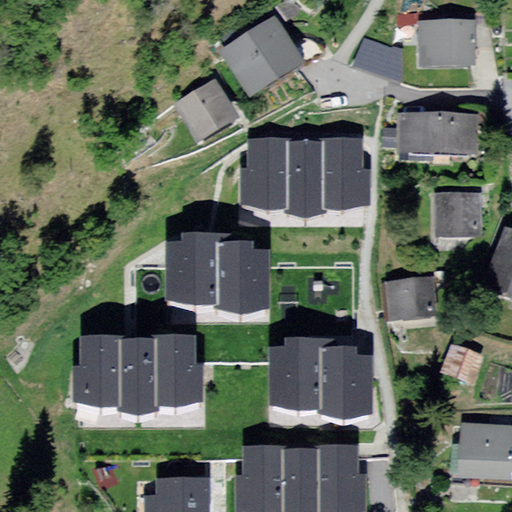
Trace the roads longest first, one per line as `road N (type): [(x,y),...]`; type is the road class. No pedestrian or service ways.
road 1 (residential): [(416,511),(406,435),(366,312),(386,92)]
road 2 (unknown): [(397,408),(182,409)]
road 3 (residential): [(511,106),(386,92)]
